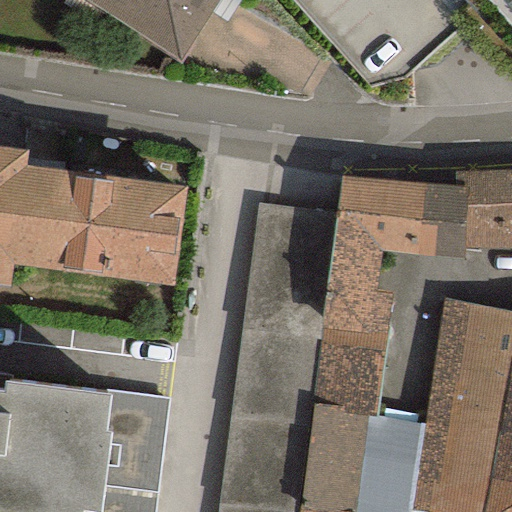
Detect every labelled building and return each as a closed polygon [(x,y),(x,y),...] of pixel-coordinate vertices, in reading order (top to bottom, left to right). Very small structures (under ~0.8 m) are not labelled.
[(216,0),(66,0),(164,64),(171,69),(216,0)] [(26,151),(0,147),(0,287),(7,288),(10,266),(172,287),(185,187),(103,177),(24,167),(26,151)] [(511,170),(451,175),(454,189),(468,191),(460,251),(511,248),(511,170)] [(340,174),(335,213),(295,511),(352,511),(368,416),(373,417),(389,295),(372,293),(379,248),(459,258),(460,251),(468,191),(454,189),(340,174)] [(295,511),(335,213),(254,203),(216,511),(295,511)] [(511,511),(511,311),(446,299),(419,424),(405,511),(511,511)] [(0,511),(98,511),(108,433),(105,432),(109,396),(105,396),(2,383),(1,392),(0,391),(0,511)] [(105,390),(105,396),(109,396),(105,432),(108,433),(98,511),(153,511),(168,400),(105,390)] [(373,417),(368,416),(352,511),(405,511),(419,424),(373,417)]
